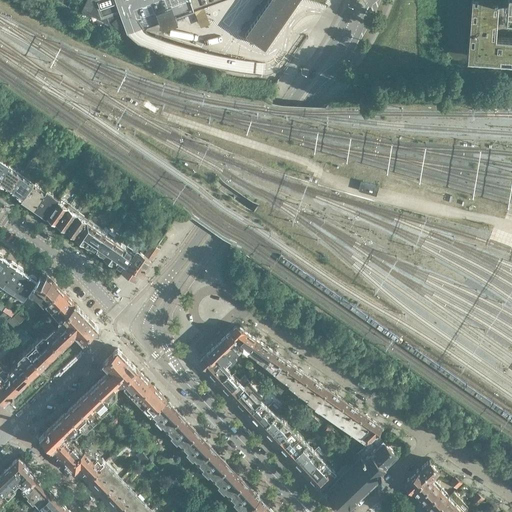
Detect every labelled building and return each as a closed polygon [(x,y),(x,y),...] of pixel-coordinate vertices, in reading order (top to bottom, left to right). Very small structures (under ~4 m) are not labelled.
[(267,0),(245,33),(250,37),(249,40),(249,41),(249,42),(250,43),(251,43),(252,43),(253,43),(255,40),(264,46),(265,47),(297,0),(85,0),(81,9),(127,30),(133,28),(164,17),(201,4),(212,0),(267,0)] [(511,0),(471,0),(469,41),(467,57),(499,59),(511,59),(511,37),(501,37),(501,36),(491,35),(493,1),(495,1),(495,2),(505,2),(511,2),(511,0)] [(0,178),(9,166),(0,160),(0,178)] [(0,184),(9,191),(21,174),(9,166),(0,178),(0,184)] [(26,178),(31,171),(26,167),(21,174),(26,178)] [(72,174),(63,168),(59,173),(68,179),(72,174)] [(33,183),(26,178),(21,174),(9,191),(22,199),(33,183)] [(376,195),(378,186),(361,181),(358,190),(376,195)] [(34,208),(46,191),(33,183),(22,199),(21,200),(28,205),(28,206),(32,208),(33,208),(34,208)] [(46,217),(58,200),(46,191),(34,208),(46,217)] [(56,223),(67,206),(58,200),(46,217),(56,223)] [(65,230),(77,213),(67,206),(56,223),(65,230)] [(75,236),(86,220),(77,213),(65,230),(75,236)] [(84,243),(96,226),(86,220),(75,236),(84,243)] [(94,250),(106,233),(96,226),(84,243),(94,250)] [(103,256),(115,239),(106,233),(94,250),(103,256)] [(113,263),(124,246),(115,239),(103,256),(113,263)] [(152,258),(159,249),(152,244),(145,254),(152,258)] [(122,269),(134,252),(124,246),(113,263),(122,269)] [(148,266),(152,261),(151,260),(152,258),(145,254),(140,250),(138,254),(135,251),(134,252),(122,269),(128,273),(127,274),(133,277),(134,278),(139,271),(142,273),(147,265),(148,266)] [(0,279),(5,283),(17,265),(12,261),(11,261),(9,262),(6,260),(0,268),(0,279)] [(15,290),(26,273),(23,271),(23,269),(17,265),(5,283),(15,290)] [(25,297),(28,293),(36,281),(36,280),(36,278),(32,275),(29,276),(26,273),(15,290),(25,297)] [(44,302),(60,287),(52,279),(46,275),(44,278),(40,275),(36,281),(28,293),(32,296),(34,293),(37,295),(44,302)] [(74,302),(60,287),(44,302),(48,306),(49,304),(60,316),(74,302)] [(65,330),(83,312),(84,311),(75,302),(75,303),(74,302),(60,316),(60,325),(65,330)] [(14,313),(4,306),(1,310),(11,317),(14,313)] [(98,327),(84,311),(83,312),(65,330),(72,337),(76,333),(83,340),(93,330),(93,331),(97,329),(98,327)] [(72,337),(65,330),(60,325),(56,325),(46,334),(60,348),(72,337)] [(256,338),(243,329),(236,325),(229,331),(228,331),(226,333),(226,335),(225,335),(239,350),(241,348),(247,352),(248,350),(256,338)] [(60,348),(46,334),(45,333),(39,338),(38,336),(34,340),(51,357),(60,348)] [(239,350),(225,335),(210,350),(224,364),(229,360),(230,362),(236,356),(235,354),(239,350)] [(265,363),(273,350),(256,338),(248,350),(256,356),(256,357),(265,363)] [(51,357),(34,340),(31,343),(32,345),(27,350),(42,365),(51,357)] [(110,377),(128,359),(129,359),(117,347),(115,348),(113,351),(114,352),(103,362),(110,369),(106,373),(110,377)] [(42,365),(27,350),(26,348),(22,352),(23,353),(18,359),(19,360),(32,374),(42,365)] [(230,370),(224,364),(210,350),(208,350),(206,352),(206,353),(199,361),(200,362),(200,364),(202,366),(204,366),(218,381),(228,371),(229,371),(230,370)] [(309,375),(273,350),(265,363),(264,363),(282,377),(295,387),(294,388),(298,391),(309,375)] [(123,381),(137,368),(129,359),(128,359),(110,377),(116,383),(118,381),(123,381)] [(32,374),(19,360),(11,368),(8,368),(8,372),(21,385),(32,374)] [(0,380),(8,372),(8,368),(3,368),(0,365),(0,380)] [(151,383),(137,368),(123,381),(123,383),(133,393),(132,395),(135,399),(151,383)] [(243,385),(236,378),(235,378),(229,371),(228,371),(218,381),(232,396),(243,385)] [(0,393),(6,400),(21,385),(8,372),(0,380),(0,393)] [(117,390),(117,384),(116,383),(110,377),(106,373),(94,384),(108,398),(117,390)] [(315,405),(327,388),(309,375),(298,391),(311,401),(310,402),(315,405)] [(166,399),(151,383),(135,399),(139,402),(140,401),(148,409),(146,410),(150,414),(152,413),(166,399)] [(108,398),(94,384),(85,393),(102,411),(105,407),(104,406),(110,400),(108,398)] [(258,401),(258,400),(243,385),(232,396),(247,411),(258,401)] [(332,418),(345,400),(327,388),(315,405),(315,406),(319,409),(320,408),(329,413),(328,415),(332,418)] [(102,411),(85,393),(76,402),(91,417),(97,412),(99,414),(102,411)] [(182,415),(171,404),(171,403),(171,402),(169,400),(167,400),(167,399),(167,400),(166,399),(152,413),(156,417),(155,419),(161,425),(162,424),(167,429),(182,415)] [(276,413),(260,399),(258,400),(258,401),(247,411),(261,426),(276,413)] [(350,431),(363,413),(345,400),(332,418),(337,422),(338,420),(347,426),(346,428),(350,431)] [(91,417),(76,402),(67,410),(80,424),(80,425),(82,426),(88,421),(90,422),(93,419),(91,417)] [(80,424),(67,410),(55,421),(67,434),(69,436),(69,435),(80,425),(80,424)] [(290,428),(286,423),(287,422),(276,413),(261,426),(276,442),(290,428)] [(377,433),(382,426),(363,413),(350,431),(355,434),(356,432),(365,438),(363,440),(367,442),(377,433)] [(197,432),(182,415),(167,429),(172,434),(170,435),(177,442),(178,440),(183,445),(197,432)] [(52,449),(67,434),(55,421),(40,436),(52,449)] [(305,443),(301,438),(302,437),(296,430),(295,432),(290,428),(276,442),(290,457),(305,443)] [(213,448),(197,432),(183,445),(188,450),(186,452),(192,458),(194,457),(199,462),(213,448)] [(384,473),(382,472),(381,470),(397,454),(377,433),(367,442),(357,452),(360,454),(338,474),(336,472),(334,474),(330,469),(331,467),(325,461),(324,463),(319,458),(305,472),(315,482),(314,484),(317,486),(318,486),(329,497),(329,498),(336,505),(342,511),(348,505),(349,506),(384,473)] [(67,464),(83,449),(80,445),(78,447),(70,439),(72,437),(69,435),(69,436),(67,434),(52,449),(67,464)] [(319,458),(315,454),(317,452),(311,446),(309,447),(305,443),(290,457),(305,472),(319,458)] [(341,449),(339,447),(335,443),(332,446),(339,452),(341,449)] [(90,477),(104,463),(106,461),(102,457),(101,459),(96,454),(94,455),(89,450),(88,451),(84,448),(83,449),(67,464),(75,472),(80,466),(90,477)] [(229,464),(213,448),(199,462),(203,467),(202,468),(208,475),(210,473),(214,478),(229,464)] [(38,477),(19,457),(18,457),(11,463),(25,478),(21,482),(22,483),(22,487),(24,490),(38,477)] [(434,479),(432,476),(439,469),(429,459),(420,467),(405,480),(406,481),(404,483),(405,484),(405,486),(407,488),(409,489),(410,490),(411,489),(412,490),(416,495),(434,479)] [(25,478),(11,463),(2,472),(16,486),(16,483),(19,480),(21,482),(25,478)] [(120,479),(104,463),(90,477),(105,493),(120,479)] [(244,481),(229,464),(214,478),(219,483),(217,485),(224,491),(225,490),(230,495),(244,481)] [(16,486),(2,472),(0,473),(0,486),(8,495),(16,487),(16,486)] [(52,492),(38,477),(24,490),(29,494),(27,496),(33,502),(34,500),(39,505),(52,492)] [(135,495),(120,479),(105,493),(120,508),(135,495)] [(432,511),(449,495),(434,479),(416,495),(432,511)] [(456,488),(462,482),(458,479),(453,485),(456,488)] [(259,496),(259,494),(257,492),(255,492),(244,481),(230,495),(235,500),(233,501),(239,508),(241,506),(246,511),(260,497),(259,496)] [(61,511),(66,507),(52,492),(39,505),(43,509),(41,511),(42,511),(61,511)] [(474,501),(477,498),(480,494),(477,492),(471,498),(474,501)] [(148,511),(150,511),(135,495),(120,508),(123,511),(148,511)] [(432,511),(462,511),(464,511),(449,495),(432,511)] [(273,511),(260,497),(246,511),(247,511),(273,511)]
